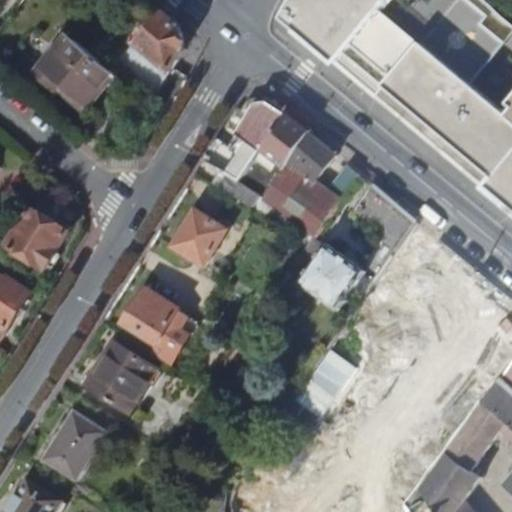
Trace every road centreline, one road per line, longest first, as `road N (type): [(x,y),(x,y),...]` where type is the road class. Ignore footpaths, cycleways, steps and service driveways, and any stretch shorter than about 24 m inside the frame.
road 1 (tertiary): [(244,34),(511,261)]
road 2 (residential): [(0,430),(137,212)]
road 3 (residential): [(137,212),(244,34)]
road 4 (residential): [(0,99),(137,212)]
